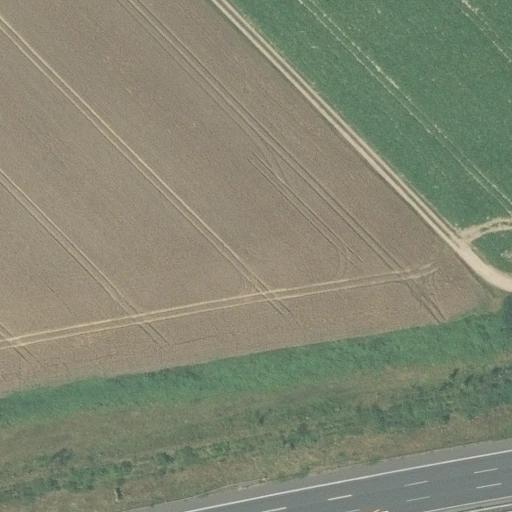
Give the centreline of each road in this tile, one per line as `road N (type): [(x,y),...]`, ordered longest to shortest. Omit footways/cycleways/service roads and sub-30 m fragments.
road 1 (track): [(216,0),(459,249),(511,280)]
road 2 (motorway): [(511,469),(287,511)]
